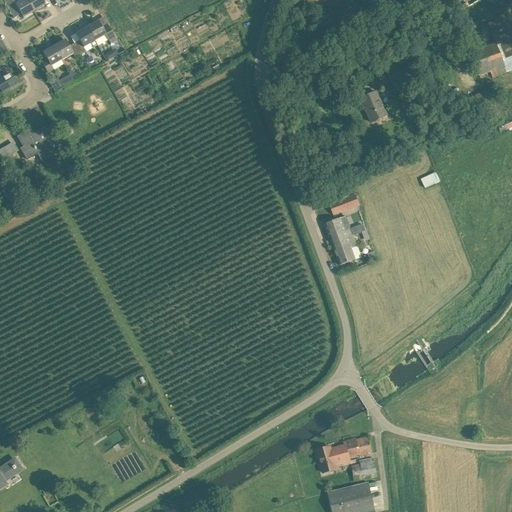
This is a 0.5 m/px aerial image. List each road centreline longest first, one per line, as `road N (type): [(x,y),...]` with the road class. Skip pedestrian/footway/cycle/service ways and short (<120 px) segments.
road 1 (unclassified): [(344,367),(336,297),(259,84),(274,0)]
road 2 (unclassified): [(127,511),(310,401),(344,367)]
road 3 (unclassified): [(344,367),(388,427),(511,447)]
